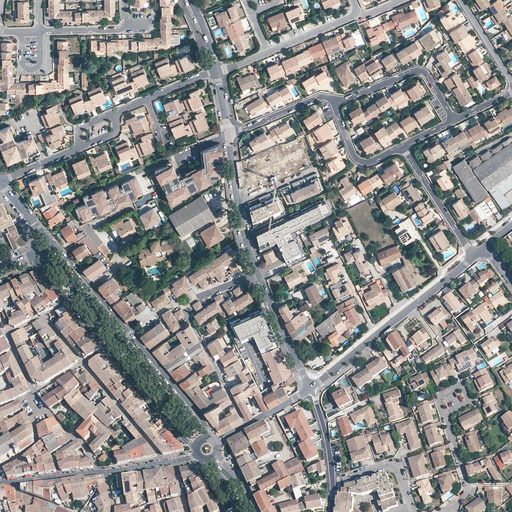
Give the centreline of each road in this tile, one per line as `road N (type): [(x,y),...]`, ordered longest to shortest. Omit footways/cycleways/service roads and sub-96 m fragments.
road 1 (residential): [(208,439),(204,421),(57,248)]
road 2 (tertiary): [(308,387),(473,256)]
road 3 (residential): [(454,120),(419,70),(335,99)]
road 4 (residential): [(228,132),(257,275)]
road 5 (residential): [(246,424),(182,306)]
road 6 (residential): [(105,348),(194,448)]
road 7 (unknown): [(228,132),(105,180)]
road 8 (residential): [(402,146),(473,256)]
road 9 (residential): [(83,362),(161,464)]
road 10 (residential): [(257,275),(308,387)]
road 11 (residential): [(450,505),(467,485),(447,421),(454,396)]
